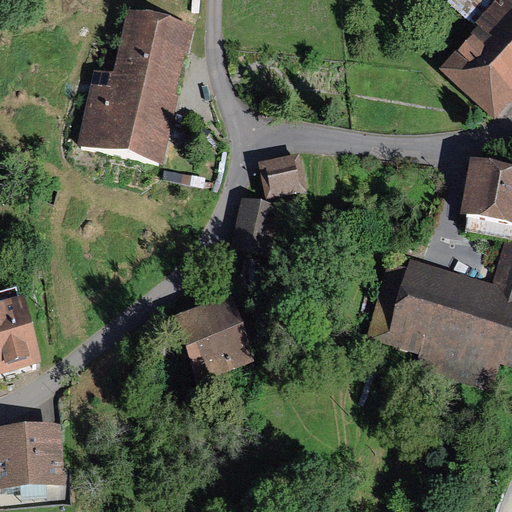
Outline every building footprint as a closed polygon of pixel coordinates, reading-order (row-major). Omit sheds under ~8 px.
[(511,0),(503,0),(438,69),(494,119),(511,99),(511,0)] [(87,144),(158,161),(188,37),(134,24),(119,86),(102,82),(87,144)] [(264,164),(275,197),(310,186),(299,152),(264,164)] [(511,174),(471,168),(461,228),(511,236),(511,174)] [(240,207),(233,261),(272,265),(279,211),(240,207)] [(488,377),(494,358),(511,364),(511,312),(507,311),(511,295),(511,239),(507,237),(486,299),(393,267),(369,336),(488,377)] [(182,323),(203,376),(262,353),(241,299),(182,323)] [(0,375),(42,362),(23,303),(0,309),(0,375)] [(0,438),(0,475),(1,490),(62,487),(59,435),(0,438)]
